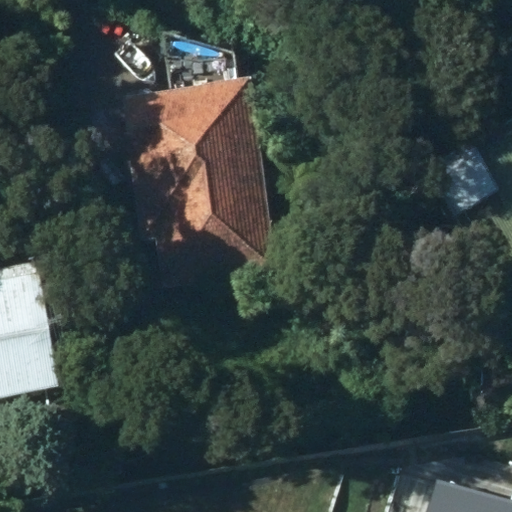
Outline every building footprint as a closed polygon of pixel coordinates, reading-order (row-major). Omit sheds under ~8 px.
[(275,266),(247,73),(122,89),(142,226),(154,225),(162,283),(275,266)] [(493,111),(511,100),(511,80),(485,94),(493,111)] [(511,113),(426,161),(455,213),(464,208),(501,275),(511,269),(511,113)] [(0,392),(56,381),(32,258),(0,264),(0,392)] [(428,511),(511,511),(511,505),(439,481),(428,511)]
